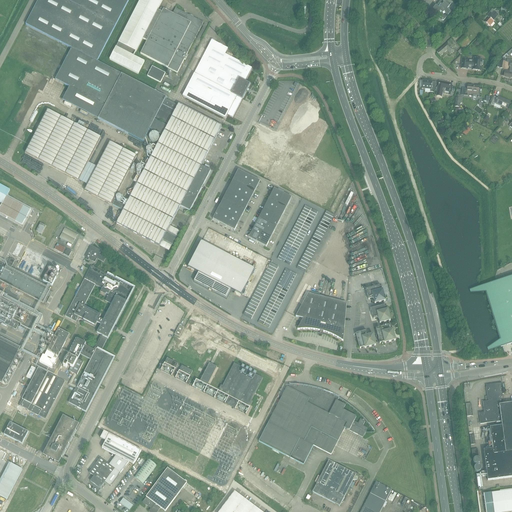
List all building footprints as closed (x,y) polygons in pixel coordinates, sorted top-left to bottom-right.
[(116,224),(159,246),(180,206),(190,211),(211,171),(201,166),(222,126),(179,104),(178,105),(165,99),(166,97),(97,61),(128,0),(38,0),(25,25),(71,49),(55,80),(69,87),(63,99),(64,98),(65,98),(67,102),(70,100),(72,104),(74,103),(76,106),(79,105),(81,109),(83,107),(85,111),(87,109),(90,113),(92,112),(94,116),(96,114),(99,118),(98,119),(143,142),(150,128),(163,135),(125,207),(113,201),(136,157),(109,142),(84,191),(123,211),(116,224)] [(142,0),(124,41),(142,49),(147,36),(152,38),(145,54),(183,70),(202,27),(198,26),(200,21),(168,7),(167,9),(163,7),(166,0),(142,0)] [(442,20),(443,21),(444,20),(450,13),(450,12),(449,11),(448,10),(446,10),(448,7),(450,9),(453,6),(446,0),(444,4),(441,1),(436,7),(433,11),(432,13),(433,14),(435,13),(437,15),(437,14),(440,16),(440,17),(442,19),(442,20)] [(488,25),(490,26),(493,22),(492,20),(494,18),(495,19),(498,14),(494,11),(491,14),(491,13),(490,14),(490,13),(487,16),(488,18),(484,22),(488,25)] [(458,52),(460,55),(465,50),(463,49),(470,42),(464,36),(457,43),(462,48),(458,52)] [(182,97),(188,99),(225,119),(227,115),(233,118),(250,84),(245,81),(252,68),(225,54),(228,49),(212,40),(182,97)] [(447,43),(440,49),(437,52),(440,56),(447,50),(451,54),(454,51),(447,43)] [(143,71),(150,58),(121,44),(114,57),(143,71)] [(502,59),(500,68),(504,69),(506,59),(509,56),(507,54),(502,59)] [(468,61),(468,60),(468,59),(462,58),(461,69),(467,70),(467,68),(475,69),(475,71),(481,71),(481,65),(483,65),(483,61),(482,61),(482,60),(474,59),(473,62),(468,61)] [(509,67),(510,67),(509,73),(505,72),(506,71),(502,70),(501,76),(503,76),(503,77),(504,77),(511,78),(511,62),(510,62),(509,67)] [(165,80),(169,71),(156,64),(152,73),(165,80)] [(430,90),(430,92),(435,93),(436,82),(432,82),(432,81),(422,80),(422,89),(430,90)] [(450,84),(439,82),(438,87),(437,96),(439,97),(441,95),(442,91),(452,93),(453,86),(450,86),(450,84)] [(462,89),(461,95),(467,96),(468,96),(467,96),(467,94),(473,95),(473,97),(473,98),(475,98),(476,97),(477,95),(478,95),(478,97),(479,98),(480,93),(481,93),(482,90),(479,89),(479,87),(467,86),(467,89),(463,89),(462,88),(462,89)] [(500,109),(501,107),(507,109),(510,102),(504,99),(503,99),(498,97),(497,98),(494,97),(491,105),(500,109)] [(47,110),(25,153),(79,181),(101,138),(47,110)] [(295,186),(328,200),(343,167),(315,154),(316,152),(306,147),(304,152),(291,146),(287,155),(284,154),(275,173),(278,174),(275,179),(284,183),(286,178),(296,183),(295,186)] [(213,220),(234,231),(260,182),(238,170),(213,220)] [(0,202),(2,204),(6,197),(10,190),(0,184),(0,202)] [(292,198),(274,189),(248,238),(266,247),(292,198)] [(6,197),(2,204),(0,207),(0,213),(23,226),(31,210),(6,197)] [(36,231),(38,232),(41,234),(46,226),(41,223),(36,231)] [(248,282),(252,276),(255,269),(201,241),(188,267),(188,268),(194,271),(198,273),(194,282),(208,289),(209,289),(211,290),(212,291),(226,299),(231,290),(235,292),(241,295),(248,282)] [(72,252),(65,248),(57,244),(56,246),(55,245),(53,249),(63,254),(62,254),(69,257),(72,252)] [(90,250),(88,254),(86,257),(87,258),(86,259),(88,261),(89,259),(95,262),(97,258),(103,262),(106,258),(99,254),(101,251),(92,246),(90,250)] [(10,258),(6,267),(5,267),(4,266),(0,273),(0,280),(43,303),(44,302),(46,304),(52,292),(50,291),(50,290),(10,269),(15,260),(10,258)] [(52,265),(49,269),(43,282),(52,286),(61,269),(52,265)] [(90,360),(68,403),(86,412),(114,358),(101,351),(133,288),(91,266),(84,279),(65,316),(76,322),(78,317),(95,326),(97,322),(101,324),(97,333),(101,335),(94,349),(85,345),(86,343),(78,339),(63,366),(66,368),(67,365),(73,368),(71,372),(77,375),(83,362),(78,359),(80,354),(90,360)] [(343,272),(340,277),(348,282),(351,277),(343,272)] [(511,276),(483,286),(484,286),(502,346),(501,346),(501,347),(511,343),(511,276)] [(382,291),(381,286),(366,290),(368,300),(373,299),(375,304),(385,301),(383,290),(382,291)] [(18,308),(1,299),(0,299),(3,294),(0,293),(0,321),(9,326),(16,330),(18,325),(11,321),(18,308)] [(316,330),(320,331),(323,332),(326,333),(329,334),(332,335),(335,336),(337,338),(340,339),(343,341),(344,329),(347,304),(308,294),(296,317),(303,319),(297,330),(300,330),(303,329),(305,329),(308,329),(311,329),(314,330),(316,330)] [(378,318),(380,324),(390,321),(388,310),(387,310),(386,305),(371,309),(373,320),(378,318)] [(174,335),(179,337),(184,328),(179,325),(174,335)] [(376,329),(380,344),(384,343),(385,343),(395,341),(393,330),(392,330),(391,325),(376,329)] [(59,329),(45,356),(44,356),(43,356),(39,362),(52,368),(69,335),(59,329)] [(356,334),(360,349),(365,348),(376,346),(373,335),(368,336),(366,331),(356,334)] [(20,348),(0,337),(0,382),(1,383),(20,348)] [(165,363),(164,363),(164,364),(175,369),(178,364),(167,358),(165,363)] [(200,382),(207,385),(217,367),(209,363),(200,382)] [(239,402),(248,407),(249,405),(250,406),(253,402),(251,401),(263,378),(255,374),(256,373),(250,370),(247,376),(253,379),(252,380),(239,373),(239,372),(245,375),(248,369),(243,366),(242,367),(234,363),(222,386),(221,385),(219,389),(220,390),(219,392),(228,397),(225,403),(225,404),(235,409),(236,409),(239,402)] [(32,366),(30,369),(26,377),(30,379),(36,369),(32,366)] [(179,371),(190,377),(190,376),(192,371),(182,366),(179,371)] [(65,382),(38,368),(19,406),(45,419),(65,382)] [(484,412),(479,413),(480,424),(496,422),(496,427),(490,428),(493,449),(484,450),(488,481),(511,477),(511,403),(500,405),(499,399),(500,399),(502,396),(502,394),(504,394),(502,385),(501,385),(501,384),(487,385),(487,387),(486,387),(488,401),(489,400),(489,401),(483,402),(484,412)] [(287,387),(259,442),(303,465),(313,446),(331,455),(345,428),(363,437),(367,428),(363,426),(365,422),(360,419),(358,424),(354,421),(356,417),(343,410),(345,406),(337,401),(339,399),(334,397),(330,395),(331,393),(326,392),(326,391),(325,393),(321,391),(317,390),(312,389),(308,388),(303,387),(299,386),(294,386),(289,386),(286,386),(287,387)] [(79,424),(74,422),(63,416),(52,436),(43,455),(59,463),(79,424)] [(4,435),(22,444),(28,432),(10,423),(4,435)] [(100,458),(89,473),(94,476),(90,481),(100,489),(105,482),(110,486),(129,462),(133,465),(136,461),(141,450),(104,431),(100,438),(106,441),(102,448),(116,455),(109,465),(100,458)] [(13,459),(0,488),(0,493),(12,499),(27,465),(13,459)] [(134,477),(143,484),(157,466),(148,459),(134,477)] [(329,461),(312,492),(340,506),(356,475),(329,461)] [(167,468),(157,482),(146,497),(143,502),(151,509),(149,511),(157,511),(160,508),(165,511),(168,508),(176,497),(187,483),(167,468)] [(376,482),(360,511),(380,511),(391,490),(376,482)] [(511,490),(492,493),(484,494),(486,511),(506,511),(511,511),(511,490)] [(226,503),(218,511),(261,511),(259,510),(258,509),(257,509),(254,507),(254,506),(253,505),(252,505),(249,503),(250,503),(249,502),(248,501),(248,502),(244,499),(245,499),(244,498),(243,498),(240,496),(240,495),(239,495),(238,494),(235,492),(234,491),(226,503)] [(120,503),(130,511),(134,506),(123,498),(120,503)]
